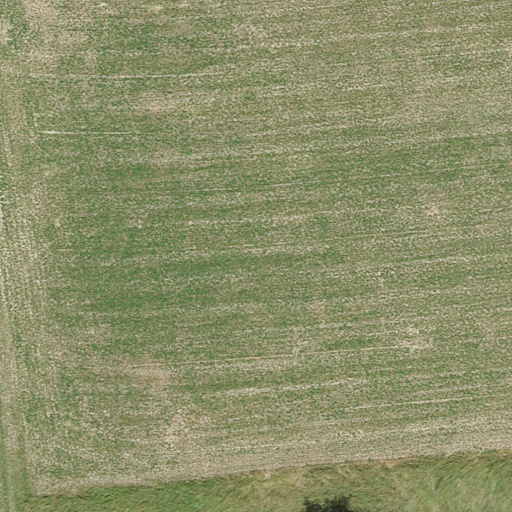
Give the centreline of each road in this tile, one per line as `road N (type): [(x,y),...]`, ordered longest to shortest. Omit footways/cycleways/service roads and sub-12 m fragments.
road 1 (track): [(297,511),(511,489)]
road 2 (track): [(0,386),(13,511)]
